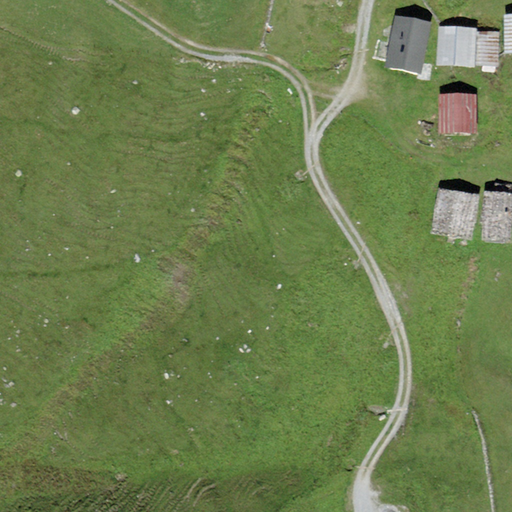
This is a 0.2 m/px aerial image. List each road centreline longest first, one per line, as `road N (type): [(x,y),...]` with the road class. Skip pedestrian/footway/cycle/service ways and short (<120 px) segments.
road 1 (track): [(361,511),(357,490),(404,396),(406,351),(373,270),(311,162),(311,140),(354,90),(370,0)]
road 2 (track): [(311,140),(296,74),(191,52),(117,0)]
